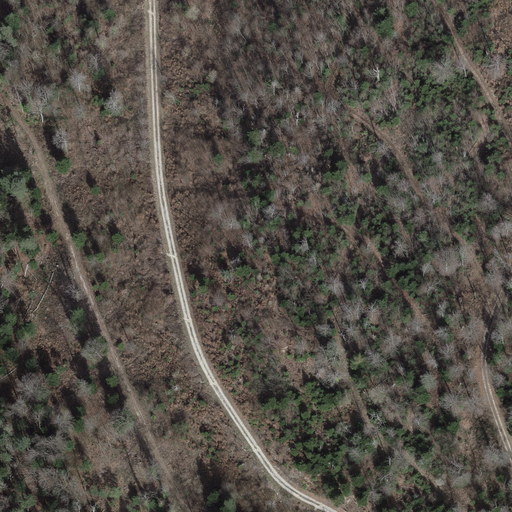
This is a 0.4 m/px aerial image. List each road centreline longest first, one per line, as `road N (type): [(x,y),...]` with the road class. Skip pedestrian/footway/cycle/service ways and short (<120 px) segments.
road 1 (track): [(153,0),(169,251),(201,362),(287,485),(326,511)]
road 2 (track): [(192,511),(85,290),(27,130)]
road 3 (track): [(511,456),(481,356),(490,295),(511,259)]
